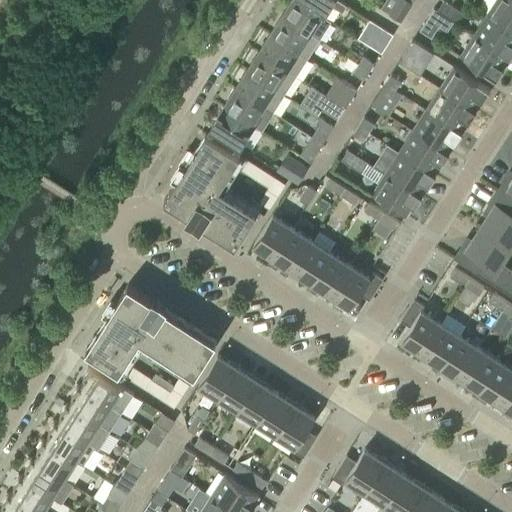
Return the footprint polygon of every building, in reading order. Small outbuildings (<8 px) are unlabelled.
[(325,17),(298,0),(291,0),(282,15),(319,39),(331,21),(325,17)] [(346,4),(339,0),(298,0),(325,17),(333,5),(342,11),(346,4)] [(395,0),(388,12),(401,20),(413,1),(410,0),(395,0)] [(443,0),(437,10),(454,20),(457,23),(464,12),(444,0),(443,0)] [(511,0),(495,0),(488,12),(511,27),(511,0)] [(434,7),(428,15),(419,29),(431,37),(439,25),(447,31),(454,20),(437,10),(434,7)] [(511,27),(488,12),(474,33),(511,57),(511,55),(511,27)] [(319,39),(282,15),(270,33),(308,57),(319,39)] [(367,43),(381,51),(392,34),(378,25),(367,43)] [(308,57),(270,33),(258,51),(296,75),(308,57)] [(507,56),(510,58),(511,57),(474,33),(460,55),(497,79),(504,67),(501,65),(507,56)] [(413,39),(410,44),(408,48),(418,54),(423,46),(413,39)] [(296,75),(258,51),(247,69),(285,93),(296,75)] [(359,64),(369,70),(374,62),(364,55),(359,64)] [(353,72),(363,79),(369,70),(359,64),(353,72)] [(490,89),(454,65),(440,87),(476,111),(477,110),(474,108),(480,99),(483,101),(490,89)] [(285,93),(247,69),(235,87),(263,105),(273,112),(285,93)] [(386,82),(396,89),(401,80),(391,74),(386,82)] [(380,91),(390,97),(396,89),(386,82),(380,91)] [(235,87),(223,106),(255,126),(255,125),(252,123),(263,105),(235,87)] [(476,111),(440,87),(426,108),(463,132),(463,131),(460,129),(466,120),(469,122),(476,111)] [(338,118),(340,115),(345,107),(335,100),(322,92),(314,103),(338,118)] [(351,98),(341,92),(335,100),(345,107),(351,98)] [(211,124),(243,145),(255,126),(223,106),(211,124)] [(453,141),(456,143),(463,132),(426,108),(413,129),(449,153),(450,152),(447,150),(453,141)] [(359,125),(369,131),(374,123),(364,116),(359,125)] [(353,133),(363,140),(369,131),(359,125),(353,133)] [(312,137),(322,143),(328,135),(317,128),(312,137)] [(439,162),(442,164),(449,153),(413,129),(399,151),(436,174),(433,172),(439,162)] [(164,199),(188,214),(187,215),(201,224),(202,223),(235,245),(257,211),(222,188),(221,184),(240,154),(206,133),(164,199)] [(306,145),(317,152),(322,143),(312,137),(306,145)] [(362,172),(368,162),(348,149),(341,159),(362,172)] [(425,184),(428,186),(436,174),(399,151),(385,172),(422,195),(419,193),(425,184)] [(287,176),(288,173),(298,180),(307,166),(287,153),(277,169),(287,176)] [(269,208),(285,183),(248,159),(241,169),(269,186),(259,201),(269,208)] [(385,172),(371,194),(405,215),(412,205),(415,207),(422,195),(385,172)] [(337,199),(345,186),(330,177),(320,193),(335,202),(337,199)] [(511,177),(510,180),(505,177),(489,203),(494,206),(468,247),(463,244),(455,256),(453,255),(452,256),(511,294),(511,268),(501,261),(511,242),(511,177)] [(299,199),(307,204),(316,189),(309,185),(299,199)] [(360,196),(345,186),(337,199),(351,208),(354,203),(355,203),(360,196)] [(378,218),(383,211),(369,202),(360,215),(362,216),(358,222),(371,230),(378,218)] [(398,221),(383,211),(378,218),(393,228),(398,221)] [(273,256),(292,226),(273,214),(253,244),(273,256)] [(312,239),(292,226),(273,256),(292,268),(312,239)] [(312,239),(292,268),(311,281),(330,251),(312,239)] [(350,264),(330,251),(311,281),(331,293),(350,264)] [(350,264),(331,293),(351,306),(359,293),(369,299),(383,278),(372,271),(369,276),(350,264)] [(469,277),(455,268),(450,275),(465,285),(469,277)] [(479,294),(484,287),(469,277),(465,285),(476,292),(479,294)] [(151,299),(128,283),(85,349),(119,371),(138,341),(142,340),(195,374),(216,340),(166,308),(166,307),(152,297),(151,299)] [(465,285),(460,293),(471,300),(476,292),(465,285)] [(508,302),(493,293),(488,300),(503,309),(508,302)] [(422,352),(441,322),(421,309),(424,305),(414,298),(400,320),(410,326),(402,339),(422,352)] [(511,315),(511,304),(508,302),(503,309),(511,315)] [(511,328),(511,327),(511,315),(503,309),(497,318),(511,328)] [(441,322),(422,352),(441,364),(460,334),(441,322)] [(480,347),(479,346),(460,334),(441,364),(461,377),(480,347)] [(480,347),(461,377),(480,389),(499,359),(480,347)] [(199,383),(219,396),(238,366),(218,354),(199,383)] [(511,379),(511,367),(499,359),(480,389),(499,401),(511,379)] [(78,384),(111,405),(121,412),(133,393),(90,365),(83,375),(85,376),(80,385),(78,383),(78,384)] [(174,406),(190,382),(180,375),(171,390),(133,366),(127,376),(174,406)] [(219,396),(237,408),(256,378),(238,366),(219,396)] [(256,378),(237,408),(258,421),(276,391),(256,378)] [(511,379),(499,401),(511,409),(511,379)] [(66,401),(66,402),(100,424),(111,405),(78,384),(72,393),(74,395),(68,403),(66,401)] [(258,421),(276,433),(295,403),(276,391),(258,421)] [(55,420),(54,420),(88,442),(94,446),(97,448),(109,430),(100,424),(66,402),(65,403),(61,410),(60,411),(62,413),(57,421),(55,420)] [(295,403),(276,433),(296,445),(293,450),(303,456),(317,435),(307,429),(315,416),(295,403)] [(187,429),(194,433),(204,419),(196,414),(187,429)] [(43,438),(76,460),(83,464),(94,446),(88,442),(54,420),(48,430),(50,431),(45,439),(43,438)] [(149,430),(163,439),(168,430),(155,422),(149,430)] [(157,447),(163,439),(149,430),(144,438),(157,447)] [(224,462),(228,455),(199,436),(194,444),(224,462)] [(31,456),(31,457),(65,478),(76,460),(43,438),(37,448),(39,449),(33,457),(31,456)] [(134,446),(128,456),(131,458),(145,467),(151,457),(134,446)] [(170,469),(182,476),(196,455),(184,447),(170,469)] [(343,482),(346,478),(365,490),(384,460),(365,448),(356,461),(346,454),(333,475),(343,482)] [(20,474),(19,475),(53,496),(61,502),(73,484),(65,478),(31,457),(25,466),(27,467),(22,475),(20,474)] [(126,466),(139,475),(145,467),(131,458),(126,466)] [(384,460),(365,490),(384,502),(403,472),(384,460)] [(262,487),(267,480),(237,461),(233,468),(262,487)] [(134,483),(139,475),(126,466),(121,475),(134,483)] [(182,491),(189,480),(182,476),(170,469),(157,489),(167,496),(174,486),(182,491)] [(403,472),(384,502),(399,511),(405,511),(423,485),(403,472)] [(225,473),(211,495),(237,511),(251,511),(255,507),(252,505),(258,495),(225,473)] [(8,492),(8,493),(37,511),(43,511),(53,496),(19,475),(13,484),(15,485),(10,494),(8,492)] [(423,485),(405,511),(429,511),(440,496),(423,485)] [(157,489),(151,500),(161,506),(167,496),(157,489)] [(37,511),(8,493),(2,502),(4,504),(0,509),(0,511),(37,511)] [(103,503),(116,511),(121,503),(108,494),(103,503)] [(237,511),(211,495),(199,511),(237,511)] [(440,496),(429,511),(459,511),(461,510),(440,496)] [(103,503),(97,511),(98,511),(115,511),(116,511),(103,503)]
